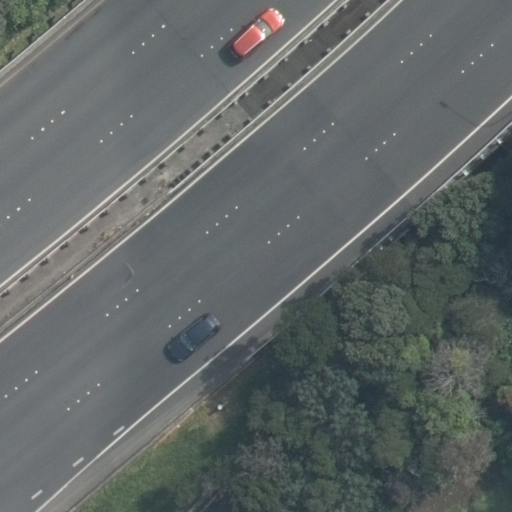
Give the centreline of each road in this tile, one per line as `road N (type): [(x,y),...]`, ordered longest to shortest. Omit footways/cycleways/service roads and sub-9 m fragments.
road 1 (motorway): [(454,0),(293,159),(58,362)]
road 2 (motorway): [(0,223),(258,0)]
